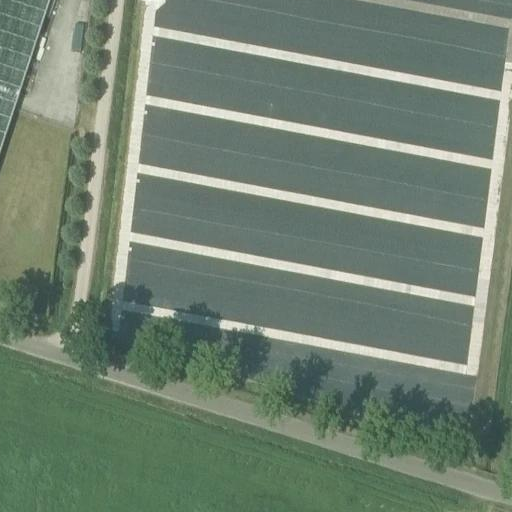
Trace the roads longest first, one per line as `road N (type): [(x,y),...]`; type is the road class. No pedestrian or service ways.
road 1 (unclassified): [(511,491),(0,327)]
road 2 (track): [(73,350),(116,0)]
